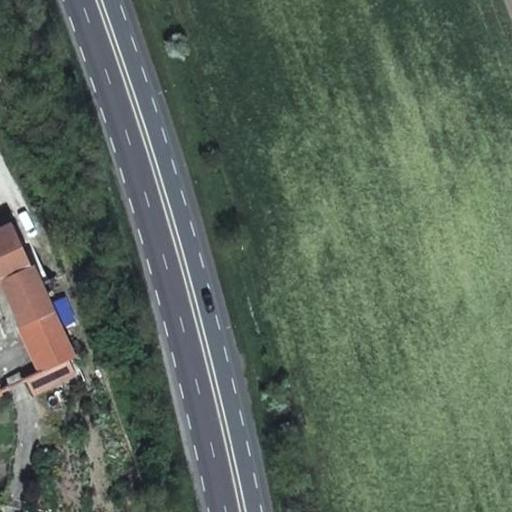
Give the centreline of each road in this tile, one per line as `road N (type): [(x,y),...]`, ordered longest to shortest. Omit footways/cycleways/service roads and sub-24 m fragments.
road 1 (trunk): [(73,0),(143,199),(226,511)]
road 2 (trunk): [(257,511),(209,315),(113,0)]
